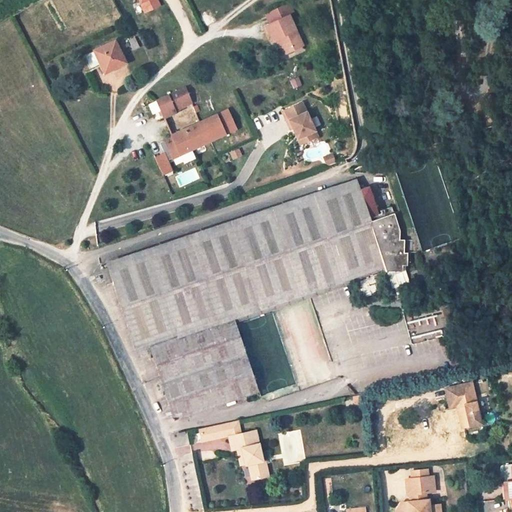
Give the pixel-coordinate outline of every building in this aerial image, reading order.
[(140,0),(146,12),(161,5),(158,0),(140,0)] [(285,54),(303,45),(289,15),(266,26),(273,41),(278,38),(285,54)] [(135,38),(129,40),(133,50),(139,47),(135,38)] [(90,69),(99,64),(102,63),(106,71),(125,62),(115,40),(83,56),(90,69)] [(298,78),(291,81),(294,88),(301,85),(298,78)] [(163,117),(176,112),(175,110),(174,107),(190,100),(185,87),(156,100),(163,117)] [(174,107),(175,110),(192,103),(190,100),(174,107)] [(301,102),(282,111),(290,129),(293,128),(300,144),(317,136),(301,102)] [(225,132),(229,131),(233,129),(225,111),(217,115),(225,132)] [(225,132),(217,115),(216,114),(210,116),(171,134),(179,154),(225,132)] [(171,134),(166,136),(167,139),(163,140),(171,157),(179,154),(171,134)] [(165,153),(155,157),(162,174),(172,170),(165,153)] [(246,356),(235,322),(272,310),(310,297),(386,271),(401,271),(401,265),(406,265),(406,253),(403,252),(403,240),(399,239),(399,230),(393,213),(369,221),(356,180),(347,183),(227,224),(107,264),(107,267),(101,269),(105,281),(112,279),(135,350),(149,345),(160,379),(246,356)] [(172,416),(189,414),(257,391),(246,356),(160,379),(172,416)] [(458,405),(463,427),(482,423),(474,381),(446,387),(450,406),(458,405)] [(365,393),(352,395),(354,405),(357,405),(358,411),(367,409),(365,393)] [(239,420),(222,424),(224,436),(229,435),(242,432),(239,420)] [(199,429),(202,441),(224,436),(222,424),(199,429)] [(229,435),(233,450),(238,448),(242,448),(245,464),(249,463),(253,479),(269,476),(265,459),(263,460),(256,430),(242,432),(229,435)] [(436,491),(435,476),(407,478),(409,494),(410,494),(411,501),(402,501),(397,509),(396,511),(440,511),(440,504),(430,505),(429,499),(427,499),(427,492),(436,491)]
